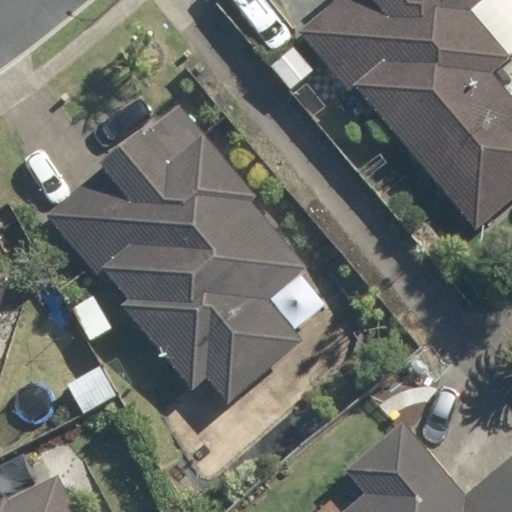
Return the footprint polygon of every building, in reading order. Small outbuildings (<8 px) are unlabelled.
[(330,0),(295,31),(360,107),(365,103),(473,228),(511,193),(511,97),(490,71),(508,55),(467,9),(477,0),(330,0)] [(132,130),(94,162),(103,171),(47,219),(101,282),(105,278),(124,299),(117,306),(188,390),(203,377),(226,404),(299,342),(265,301),(302,268),(245,202),(252,196),(176,107),(140,139),(132,130)] [(111,362),(76,382),(94,415),(128,395),(111,362)] [(511,511),(511,457),(463,498),(400,422),(343,470),(364,495),(343,511),(511,511)] [(0,511),(98,511),(97,508),(89,511),(71,511),(54,479),(4,505),(1,498),(0,498),(0,511)]
